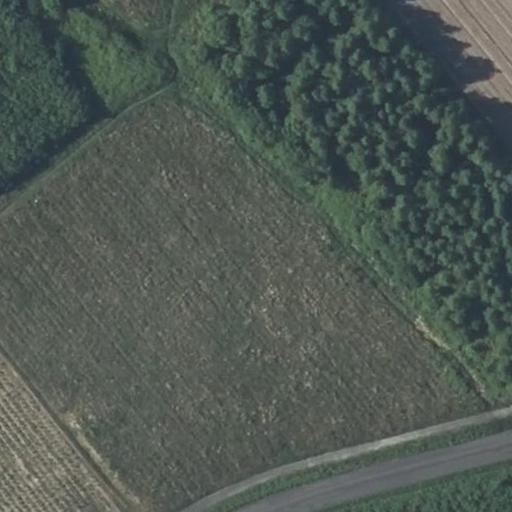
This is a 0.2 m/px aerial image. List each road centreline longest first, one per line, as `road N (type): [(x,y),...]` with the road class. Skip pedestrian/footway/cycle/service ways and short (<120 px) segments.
road 1 (track): [(199,0),(169,34),(177,93),(496,417)]
road 2 (residential): [(511,442),(372,477),(276,511)]
